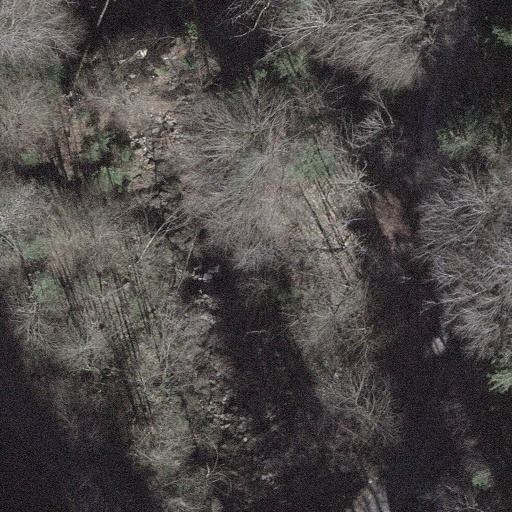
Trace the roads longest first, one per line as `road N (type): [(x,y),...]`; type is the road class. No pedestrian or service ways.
road 1 (track): [(384,511),(431,315),(412,91),(470,0)]
road 2 (track): [(0,385),(115,511)]
